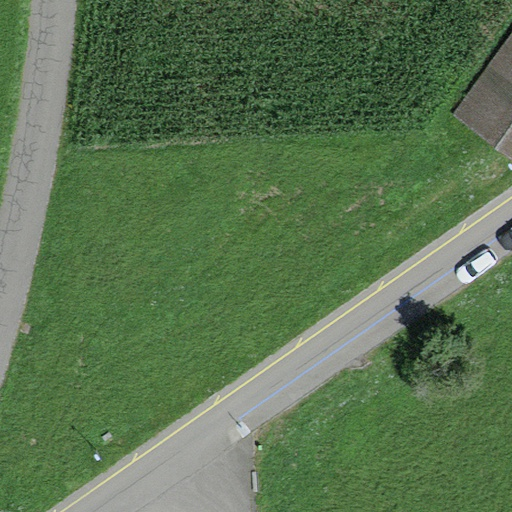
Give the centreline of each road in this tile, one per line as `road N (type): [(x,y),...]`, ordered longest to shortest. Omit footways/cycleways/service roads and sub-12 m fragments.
road 1 (residential): [(137,481),(511,220)]
road 2 (residential): [(0,307),(26,201),(56,0)]
